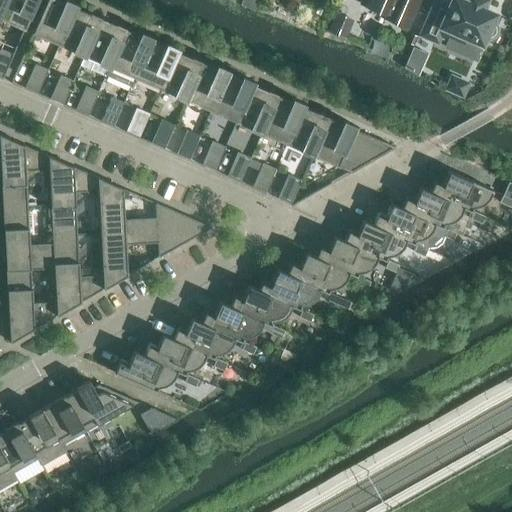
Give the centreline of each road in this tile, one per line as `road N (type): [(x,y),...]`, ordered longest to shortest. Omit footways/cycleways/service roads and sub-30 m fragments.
road 1 (residential): [(0,390),(292,219)]
road 2 (residential): [(292,219),(0,92)]
road 3 (residential): [(292,219),(416,151)]
